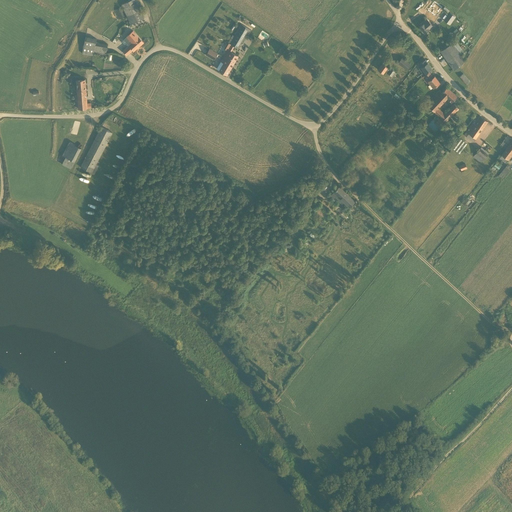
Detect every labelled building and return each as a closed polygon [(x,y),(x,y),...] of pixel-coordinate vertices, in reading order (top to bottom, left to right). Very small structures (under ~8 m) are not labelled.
[(131,0),(122,5),(131,24),(144,18),(135,0),(131,0)] [(434,2),(427,10),(434,16),(441,8),(434,2)] [(115,10),(119,19),(124,16),(120,7),(115,10)] [(450,13),(444,21),(449,25),(455,17),(450,13)] [(419,27),(424,33),(429,29),(432,26),(426,18),(420,24),(422,25),(419,27)] [(231,44),(228,50),(223,57),(231,62),(229,66),(231,68),(238,56),(231,52),(234,46),(238,48),(250,29),(241,24),(234,36),(233,35),(229,41),(230,42),(230,43),(231,44)] [(123,51),(127,55),(133,50),(134,51),(144,43),(139,37),(133,31),(124,39),(129,45),(123,51)] [(85,36),(82,53),(93,55),(93,52),(105,55),(108,43),(96,41),(96,39),(85,36)] [(460,52),(452,43),(440,51),(454,70),(466,61),(460,52)] [(218,53),(209,48),(206,55),(214,60),(218,53)] [(221,61),(224,63),(219,71),(227,75),(231,68),(229,66),(231,62),(223,57),(221,61)] [(398,62),(402,66),(406,69),(410,64),(402,58),(398,62)] [(425,60),(419,64),(421,67),(419,69),(423,74),(431,69),(432,69),(427,63),(425,60)] [(383,63),(378,70),(383,73),(385,71),(387,72),(390,68),(383,63)] [(429,72),(423,77),(427,83),(429,81),(433,87),(439,82),(434,76),(433,77),(429,72)] [(463,74),(459,77),(467,85),(470,82),(463,74)] [(87,103),(85,79),(75,80),(77,109),(91,108),(91,103),(87,103)] [(426,104),(435,112),(440,117),(435,123),(439,126),(444,121),(446,122),(459,108),(453,103),(444,113),(438,108),(447,98),(451,102),(457,96),(447,87),(441,93),(439,91),(426,104)] [(476,138),(488,121),(481,117),(476,124),(473,122),(464,134),(467,136),(474,141),(476,138)] [(107,143),(112,133),(101,127),(80,167),(94,174),(99,165),(96,164),(97,162),(98,161),(106,145),(107,143)] [(511,152),(511,141),(509,146),(503,141),(501,144),(507,148),(511,152)] [(69,142),(62,155),(66,157),(74,162),(79,153),(81,148),(74,145),(69,142)] [(482,146),(473,156),(480,163),(489,153),(482,146)] [(511,155),(511,152),(507,148),(500,158),(506,163),(511,155)] [(74,162),(66,157),(62,164),(71,169),(74,162)] [(508,164),(499,175),(503,178),(511,167),(508,164)] [(355,201),(339,186),(333,192),(334,192),(330,195),(342,206),(345,203),(349,207),(355,201)] [(322,219),(324,217),(328,212),(320,205),(314,212),(318,216),(322,219)] [(384,511),(390,506),(385,500),(378,506),(384,511)]
